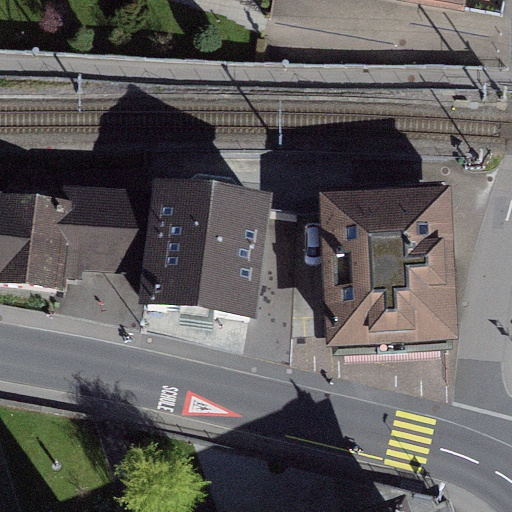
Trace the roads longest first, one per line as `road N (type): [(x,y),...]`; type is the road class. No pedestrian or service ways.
road 1 (residential): [(0,349),(467,455)]
road 2 (residential): [(467,455),(511,213)]
